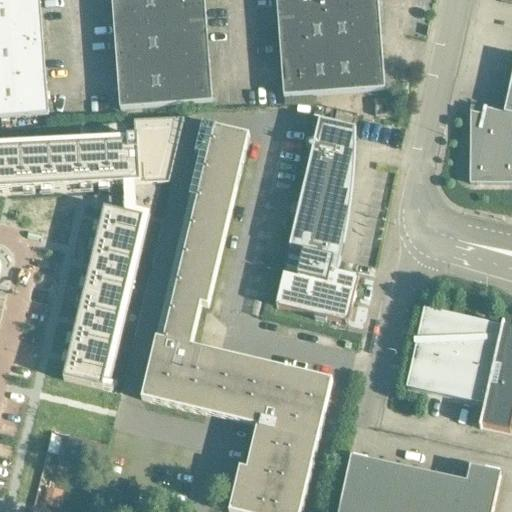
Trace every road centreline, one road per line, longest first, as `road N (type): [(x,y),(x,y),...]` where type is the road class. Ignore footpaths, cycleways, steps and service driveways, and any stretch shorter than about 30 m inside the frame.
road 1 (unclassified): [(511,445),(370,416),(408,252),(427,228)]
road 2 (unclassified): [(427,228),(421,185),(459,0)]
road 3 (residential): [(0,239),(27,258),(0,379)]
